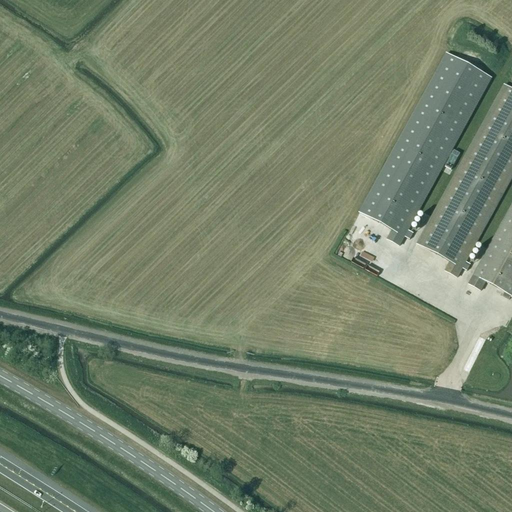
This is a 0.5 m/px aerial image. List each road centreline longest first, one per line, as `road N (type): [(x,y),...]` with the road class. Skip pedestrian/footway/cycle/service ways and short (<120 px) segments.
road 1 (unclassified): [(511,419),(246,373),(0,315)]
road 2 (tertiary): [(211,511),(126,449),(0,376)]
